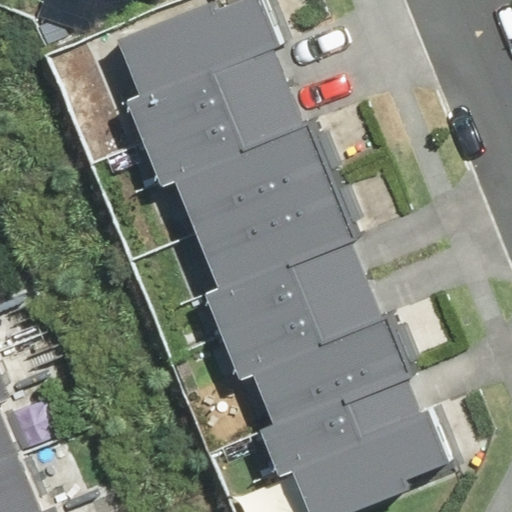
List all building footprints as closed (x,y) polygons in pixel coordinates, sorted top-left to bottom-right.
[(193,0),(126,25),(163,124),(312,68),(286,0),(193,0)] [(163,124),(200,223),(350,167),(312,68),(163,124)] [(200,223),(237,322),(387,266),(350,167),(200,223)] [(237,322),(274,421),(424,365),(387,266),(237,322)] [(274,421),(308,511),(333,511),(461,464),(424,365),(274,421)] [(0,461),(14,456),(0,420),(0,461)] [(0,511),(36,511),(14,456),(0,461),(0,511)]
